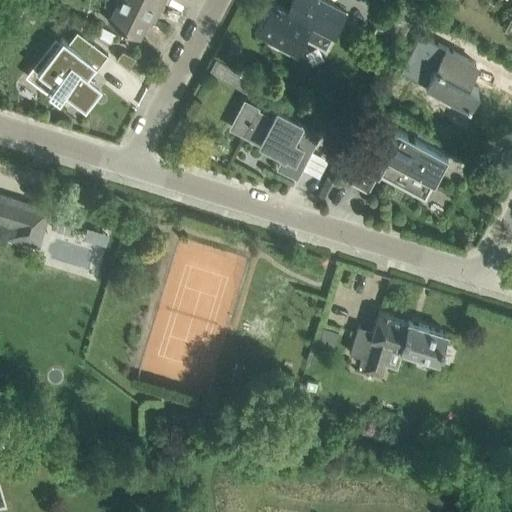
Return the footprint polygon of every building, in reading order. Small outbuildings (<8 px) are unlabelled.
[(159,6),(161,0),(116,0),(108,19),(139,34),(154,3),(159,6)] [(327,48),(347,10),(328,0),(289,0),(286,6),(274,0),(269,0),(255,26),(296,48),(304,35),(327,48)] [(111,41),(116,32),(100,23),(95,32),(111,41)] [(95,70),(108,53),(76,29),(67,40),(62,36),(38,69),(53,81),(47,89),(59,97),(62,92),(80,106),(81,103),(85,106),(101,84),(87,73),(91,67),(95,70)] [(465,80),(475,61),(444,45),(425,82),(468,104),(477,87),(465,80)] [(296,173),(319,131),(300,121),(278,110),(273,118),(256,108),(257,106),(246,100),(234,123),(244,128),(243,131),(274,148),(275,146),(284,151),(277,163),(296,173)] [(447,155),(378,118),(346,179),(368,191),(378,172),(410,189),(419,173),(433,180),(447,155)] [(0,222),(13,227),(40,235),(48,208),(0,193),(0,222)] [(393,314),(379,309),(378,311),(372,329),(358,324),(350,351),(361,355),(359,362),(364,364),(363,367),(380,372),(389,344),(438,359),(438,357),(441,358),(444,348),(441,347),(442,345),(443,345),(445,339),(444,339),(446,331),(408,319),(408,320),(393,315),(393,314)]
